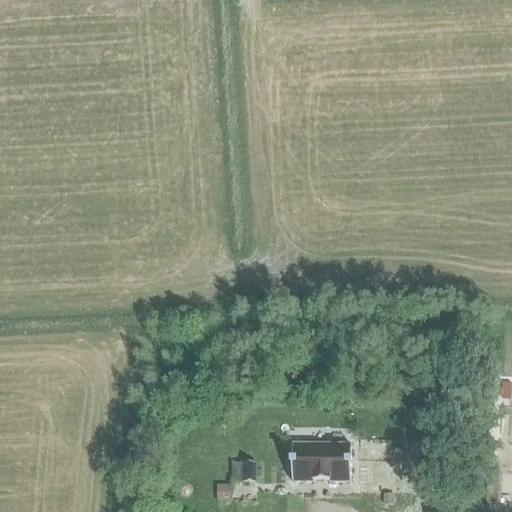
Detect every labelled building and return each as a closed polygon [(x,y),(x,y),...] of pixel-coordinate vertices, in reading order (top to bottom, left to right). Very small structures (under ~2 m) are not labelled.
[(435,346),(469,345),(468,316),(435,317),(435,346)] [(351,447),(291,447),(291,485),(292,485),(350,485),(351,447)] [(243,465),(243,484),(255,484),(255,465),(243,465)] [(506,475),(487,474),(485,505),(504,506),(506,475)] [(232,503),(232,486),(217,486),(217,503),(232,503)]
